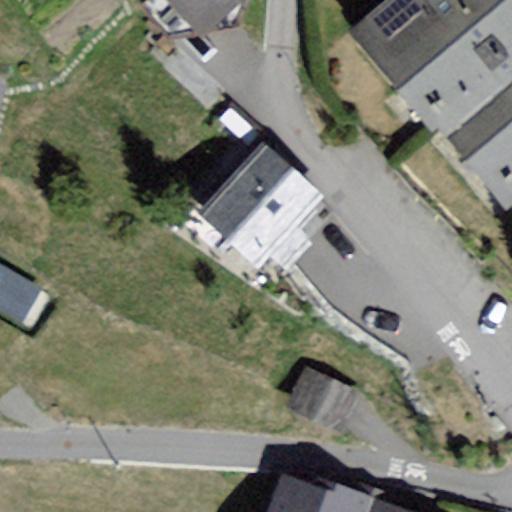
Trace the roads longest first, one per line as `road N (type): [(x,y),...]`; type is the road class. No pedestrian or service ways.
road 1 (residential): [(0,445),(511,475)]
road 2 (residential): [(285,0),(280,117),(511,378)]
